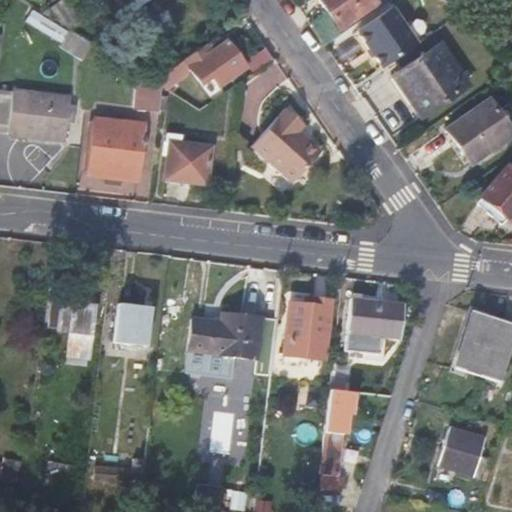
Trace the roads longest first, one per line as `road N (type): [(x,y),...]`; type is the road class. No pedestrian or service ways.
road 1 (residential): [(0,212),(446,265)]
road 2 (residential): [(446,265),(260,0)]
road 3 (residential): [(369,511),(446,265)]
